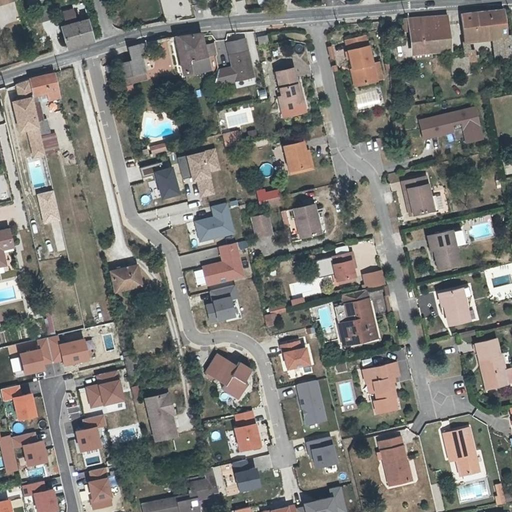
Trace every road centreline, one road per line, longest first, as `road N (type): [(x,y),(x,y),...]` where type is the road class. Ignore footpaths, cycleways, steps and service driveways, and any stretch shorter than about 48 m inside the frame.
road 1 (residential): [(314,17),(345,142),(376,184),(430,411)]
road 2 (residential): [(314,17),(192,25),(111,43)]
road 3 (residential): [(511,1),(314,17)]
road 4 (unknown): [(405,445),(422,433),(429,408),(464,404),(494,418),(508,437)]
